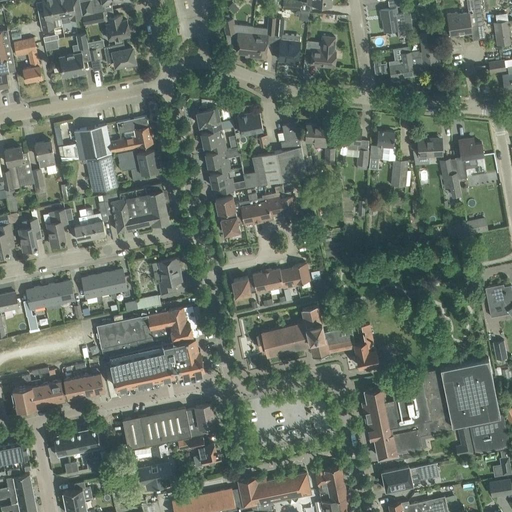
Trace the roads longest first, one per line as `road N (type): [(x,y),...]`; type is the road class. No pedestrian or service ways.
road 1 (residential): [(367,99),(285,89),(205,61),(165,70)]
road 2 (residential): [(0,274),(195,233)]
road 3 (residential): [(35,421),(230,383)]
road 4 (residential): [(353,437),(246,457),(230,383)]
road 5 (residential): [(353,437),(340,376),(331,372),(251,387),(230,383)]
road 6 (residential): [(0,119),(168,84)]
road 7 (residential): [(195,233),(168,84)]
road 8 (residential): [(500,112),(367,99)]
